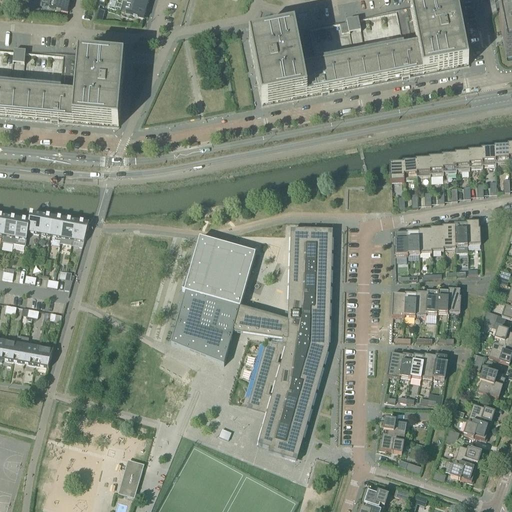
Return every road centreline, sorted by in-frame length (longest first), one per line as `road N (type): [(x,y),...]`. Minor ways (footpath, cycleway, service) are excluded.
road 1 (secondary): [(0,169),(151,173),(496,106)]
road 2 (secondary): [(494,94),(162,159),(0,154)]
road 3 (residential): [(491,79),(173,140),(0,134)]
road 4 (residential): [(359,467),(366,228),(511,201)]
road 5 (residential): [(494,510),(359,467)]
